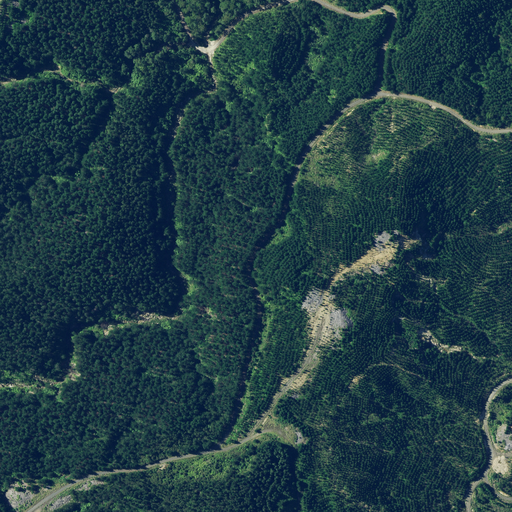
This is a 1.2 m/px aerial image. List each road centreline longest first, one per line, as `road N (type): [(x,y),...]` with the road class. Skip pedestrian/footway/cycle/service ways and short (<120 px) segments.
road 1 (track): [(314,0),(348,17),(379,13),(395,24),(373,96),(322,140),(276,240),(247,264),(258,329),(244,391),(217,441),(188,460),(73,488),(44,511)]
road 2 (track): [(171,0),(191,44),(210,49),(267,0)]
